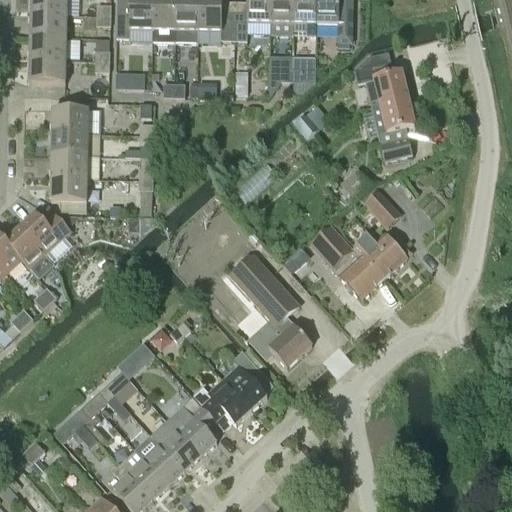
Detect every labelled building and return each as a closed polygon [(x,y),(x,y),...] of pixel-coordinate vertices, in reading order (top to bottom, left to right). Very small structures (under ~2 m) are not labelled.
[(31,0),(31,19),(66,20),(66,0),(31,0)] [(129,34),(152,35),(152,0),(130,0),(130,5),(117,4),(117,43),(129,43),(129,34)] [(175,47),(176,35),(176,0),(152,0),(152,35),(152,47),(175,47)] [(176,0),(176,35),(175,47),(175,48),(198,48),(198,36),(198,0),(176,0)] [(222,0),(217,0),(198,0),(198,36),(222,36),(222,45),(235,45),(235,7),(222,6),(222,0)] [(235,7),(235,45),(247,46),(247,26),(271,27),(271,0),(248,0),(248,7),(235,7)] [(271,0),(271,27),(271,38),(293,39),(294,27),(294,0),(271,0)] [(294,0),(294,27),(293,39),(315,40),(315,28),(316,0),(294,0)] [(351,0),(316,0),(315,28),(339,29),(339,47),(351,47),(351,0)] [(95,10),(95,20),(110,21),(110,10),(95,10)] [(31,19),(30,41),(66,42),(66,20),(31,19)] [(110,21),(95,20),(95,32),(109,32),(110,21)] [(30,41),(30,64),(65,65),(66,42),(30,41)] [(94,65),(109,66),(109,57),(94,56),(94,65)] [(401,76),(391,79),(387,60),(369,64),(356,77),(358,88),(374,84),(377,98),(369,100),(372,111),(408,103),(401,76)] [(65,65),(30,64),(29,87),(65,88),(65,65)] [(109,66),(94,65),(94,77),(108,78),(109,66)] [(292,88),(293,73),(280,73),(280,88),(291,88),(292,88)] [(316,73),(293,73),(292,88),(291,88),(291,100),(303,100),(303,98),(316,88),(316,73)] [(115,78),(115,92),(125,92),(125,78),(115,78)] [(216,104),(216,87),(198,87),(198,104),(216,104)] [(174,102),(174,88),(164,88),(164,102),(174,102)] [(174,88),(174,102),(186,102),(187,88),(174,88)] [(244,92),(235,92),(235,103),(244,103),(244,92)] [(414,130),(408,103),(372,111),(375,121),(383,119),(387,136),(379,138),(386,166),(412,159),(406,132),(414,130)] [(142,110),(142,124),(153,124),(153,110),(142,110)] [(96,129),(88,129),(88,115),(53,114),(52,137),(88,138),(88,139),(96,139),(96,129)] [(307,147),(319,137),(308,123),(307,124),(295,134),(307,147)] [(139,129),(139,139),(153,140),(154,129),(139,129)] [(52,137),(52,160),(87,161),(88,139),(88,138),(52,137)] [(153,140),(139,139),(138,152),(153,152),(153,140)] [(52,160),(51,182),(87,183),(87,161),(52,160)] [(339,189),(353,205),(371,189),(357,173),(339,189)] [(138,184),(153,184),(153,175),(138,175),(138,184)] [(87,183),(51,182),(51,205),(86,206),(87,183)] [(153,184),(138,184),(138,196),(153,197),(153,184)] [(372,188),(359,200),(366,208),(379,196),(372,188)] [(388,232),(401,219),(379,195),(379,196),(366,208),(388,232)] [(110,210),(110,220),(121,220),(121,210),(110,210)] [(55,218),(45,227),(36,217),(21,232),(46,259),(72,236),(55,218)] [(139,237),(139,225),(126,224),(126,237),(139,237)] [(6,245),(5,245),(23,265),(30,274),(46,259),(21,232),(6,245)] [(371,239),(355,253),(385,284),(408,263),(407,261),(413,256),(393,235),(386,241),(385,240),(377,246),(371,239)] [(335,236),(322,247),(315,253),(323,261),(333,272),(341,280),(339,281),(361,306),(385,284),(355,253),(355,252),(352,255),(335,236)] [(5,245),(6,245),(0,239),(0,269),(8,278),(23,265),(5,245)] [(266,366),(275,359),(287,372),(312,349),(287,322),(299,311),(254,260),(231,281),(270,325),(247,345),(266,366)] [(43,316),(56,303),(46,293),(33,306),(43,316)] [(17,319),(27,330),(33,325),(23,314),(17,319)] [(27,330),(17,319),(10,326),(13,330),(5,338),(11,344),(27,330)] [(176,333),(184,342),(191,336),(183,327),(176,333)] [(184,342),(176,333),(169,340),(174,345),(177,349),(184,342)] [(163,355),(174,345),(169,340),(164,335),(153,344),(163,355)] [(130,383),(157,358),(145,345),(118,370),(130,383)] [(260,376),(242,357),(232,365),(237,371),(223,384),(227,388),(226,389),(251,416),(267,402),(251,384),(260,376)] [(121,377),(113,385),(106,391),(115,401),(130,387),(121,377)] [(193,402),(202,412),(210,421),(216,427),(225,418),(236,430),(251,416),(226,389),(227,388),(223,384),(208,398),(203,393),(193,402)] [(106,391),(99,397),(90,405),(99,415),(107,408),(115,401),(106,391)] [(115,401),(107,408),(115,416),(122,409),(115,401)] [(202,412),(193,402),(166,425),(167,426),(200,463),(217,448),(206,436),(216,427),(210,421),(202,412)] [(90,405),(74,419),(83,429),(99,415),(90,405)] [(74,419),(67,426),(52,439),(61,449),(83,429),(74,419)] [(97,422),(85,433),(101,451),(107,446),(94,431),(100,426),(97,422)] [(166,425),(150,440),(159,450),(160,450),(184,477),(200,463),(167,426),(166,425)] [(142,466),(144,464),(168,492),(184,477),(160,450),(159,450),(150,440),(133,456),(142,466)] [(22,459),(42,482),(47,476),(37,465),(39,462),(30,452),(22,459)] [(54,468),(63,478),(72,469),(64,460),(54,468)] [(142,466),(134,473),(126,464),(120,470),(152,506),(168,492),(144,464),(142,466)] [(113,476),(121,485),(111,494),(127,511),(145,511),(152,506),(120,470),(113,476)] [(4,474),(0,478),(0,482),(8,491),(14,485),(4,474)] [(91,511),(112,511),(103,502),(91,511)]
